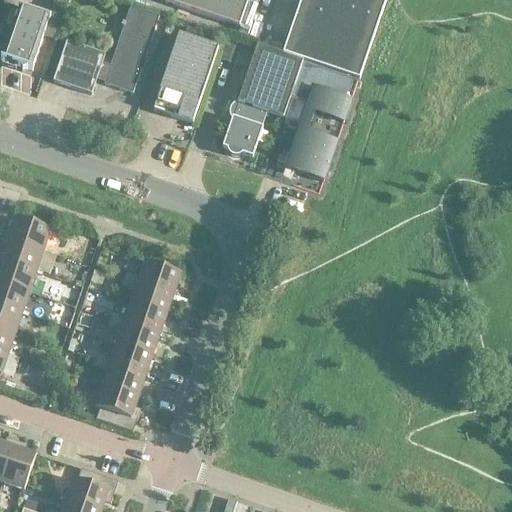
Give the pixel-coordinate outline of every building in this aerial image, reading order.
[(0,60),(0,61),(18,67),(20,73),(26,70),(31,72),(32,71),(31,71),(42,39),(44,32),(57,36),(69,1),(65,0),(54,0),(48,19),(17,9),(17,10),(18,10),(11,28),(1,60),(0,60)] [(164,0),(164,4),(238,29),(247,0),(164,0)] [(300,0),(298,8),(375,35),(386,0),(300,0)] [(65,44),(52,83),(90,96),(97,75),(106,78),(103,86),(132,95),(158,18),(130,8),(109,67),(101,65),(103,57),(65,44)] [(298,8),(281,56),(302,63),(357,82),(358,82),(375,35),(298,8)] [(185,29),(182,39),(214,50),(217,40),(185,29)] [(166,73),(153,112),(192,125),(206,86),(218,51),(214,50),(182,39),(178,37),(166,73)] [(227,38),(219,62),(234,67),(242,43),(227,38)] [(232,119),(221,150),(227,152),(228,155),(231,157),(234,158),(237,158),(240,156),(252,160),(262,130),(257,128),(262,113),(282,120),(289,101),(302,63),(281,56),(256,48),(237,104),(233,106),(231,108),(229,112),(230,116),(232,119)] [(288,160),(284,171),(300,176),(302,170),(309,173),(307,179),(321,183),(317,195),(318,195),(344,120),(357,82),(302,63),(289,101),(312,108),(298,149),(294,147),(294,146),(295,145),(295,144),(295,143),(295,142),(295,141),(295,140),(295,139),(295,140),(295,141),(295,142),(295,143),(295,144),(294,144),(294,145),(294,146),(294,147),(293,147),(293,148),(293,149),(292,149),(292,150),(291,150),(291,151),(290,151),(290,152),(289,152),(289,153),(288,153),(288,154),(287,154),(286,154),(286,155),(288,160)] [(4,230),(1,239),(42,253),(50,231),(14,219),(10,232),(4,230)] [(42,253),(1,239),(0,241),(0,248),(4,250),(0,261),(35,273),(42,253)] [(35,273),(0,261),(0,285),(28,294),(35,273)] [(125,273),(122,280),(172,297),(179,276),(144,264),(139,278),(125,273)] [(172,297),(122,280),(120,287),(134,292),(130,306),(165,318),(172,297)] [(28,294),(0,285),(0,306),(21,314),(28,294)] [(21,314),(0,306),(0,329),(14,335),(21,314)] [(165,318),(130,306),(125,319),(111,314),(108,321),(158,338),(165,318)] [(158,338),(108,321),(106,328),(120,333),(116,346),(151,358),(158,338)] [(14,335),(0,329),(0,352),(7,355),(14,335)] [(151,358),(116,346),(111,360),(97,355),(94,362),(144,379),(151,358)] [(144,379),(94,362),(92,369),(106,374),(102,387),(137,399),(144,379)] [(137,399),(102,387),(94,409),(99,410),(95,421),(132,434),(139,413),(133,411),(137,399)] [(5,446),(0,444),(0,484),(2,485),(16,443),(7,440),(5,446)] [(25,446),(16,443),(2,485),(23,492),(35,457),(23,452),(25,446)] [(117,484),(80,471),(76,482),(72,481),(64,502),(93,511),(100,511),(104,503),(110,505),(117,484)] [(233,511),(236,504),(228,501),(224,511),(233,511)] [(93,511),(64,502),(61,511),(48,511),(45,511),(93,511)]
